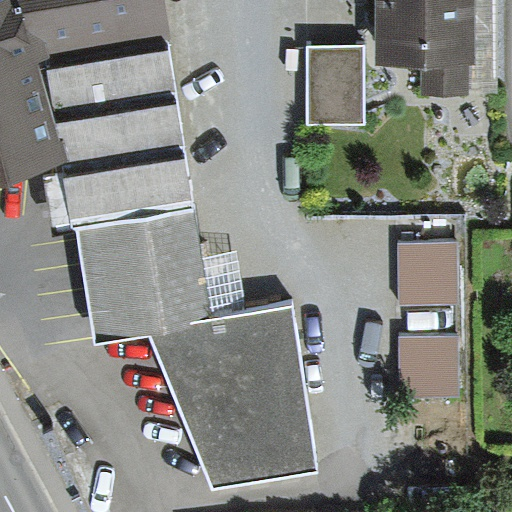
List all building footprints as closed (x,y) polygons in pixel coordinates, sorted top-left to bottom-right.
[(0,0),(0,158),(64,142),(96,330),(151,322),(208,313),(157,0),(0,0)] [(376,0),(376,55),(422,55),(470,55),(471,87),(500,87),(499,0),(376,0)] [(367,38),(308,38),(308,119),(367,119),(367,38)] [(470,55),(422,55),(422,87),(471,87),(470,55)] [(458,236),(398,237),(399,302),(459,301),(458,236)] [(293,297),(208,313),(151,322),(215,476),(319,460),(293,297)] [(460,328),(399,329),(400,394),(461,393),(460,328)]
